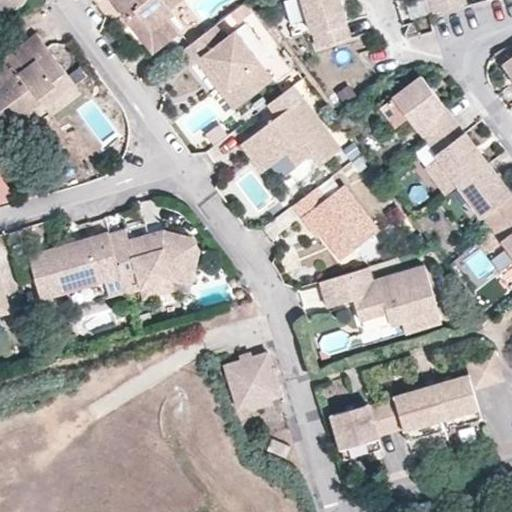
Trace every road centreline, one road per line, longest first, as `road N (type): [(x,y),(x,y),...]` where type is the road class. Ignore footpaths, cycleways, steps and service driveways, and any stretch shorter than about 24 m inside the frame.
road 1 (residential): [(331,509),(262,271),(172,160)]
road 2 (residential): [(172,160),(58,0)]
road 3 (residential): [(511,456),(331,509)]
road 4 (residential): [(0,223),(139,178)]
